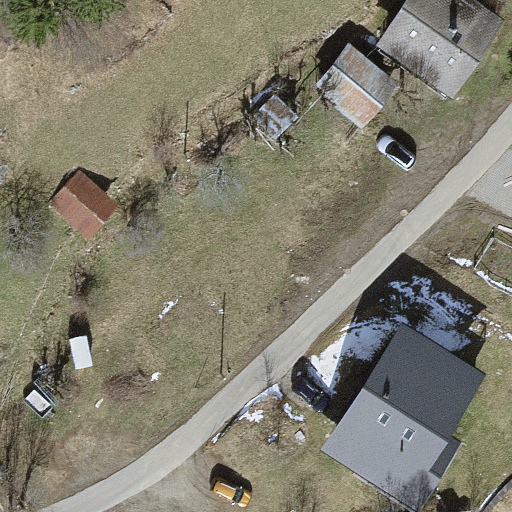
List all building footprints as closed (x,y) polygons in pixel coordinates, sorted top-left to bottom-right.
[(498,18),(471,0),(413,0),(382,45),(447,91),(498,18)] [(402,90),(352,46),(315,88),(364,132),(402,90)] [(300,121),(275,97),(253,119),(279,143),(300,121)] [(124,209),(79,169),(48,204),(92,244),(124,209)] [(482,376),(403,328),(329,450),(418,504),(455,444),(445,437),(482,376)]
